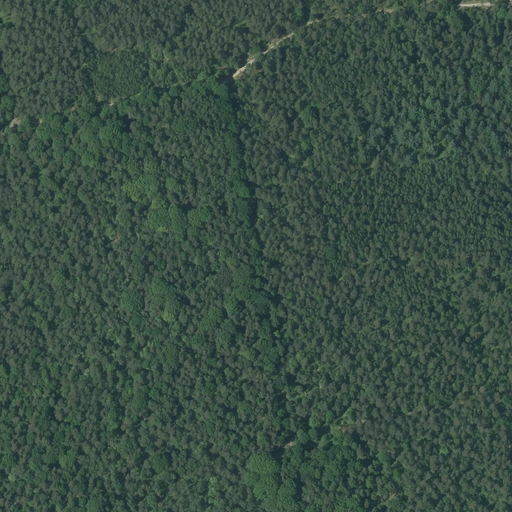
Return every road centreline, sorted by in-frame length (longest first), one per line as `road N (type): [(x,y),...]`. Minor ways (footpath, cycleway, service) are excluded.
road 1 (track): [(225,81),(292,439)]
road 2 (track): [(511,249),(267,304)]
road 3 (track): [(225,81),(310,25),(440,6)]
road 4 (track): [(292,439),(511,394)]
road 5 (track): [(13,127),(225,81)]
